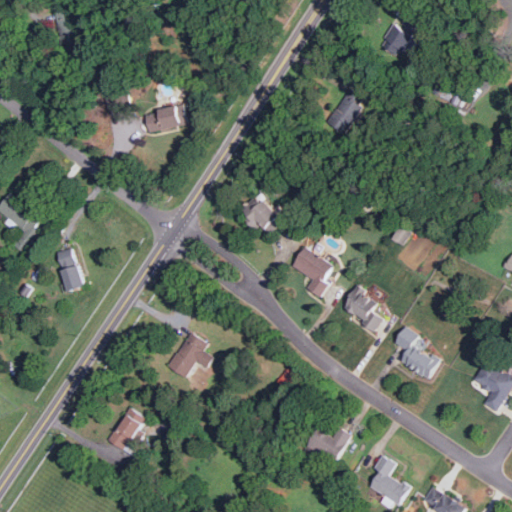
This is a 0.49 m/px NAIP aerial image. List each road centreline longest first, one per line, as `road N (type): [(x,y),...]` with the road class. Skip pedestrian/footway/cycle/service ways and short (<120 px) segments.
road 1 (residential): [(511,489),(335,370),(281,320),(264,292)]
road 2 (tertiary): [(0,487),(171,231)]
road 3 (tertiary): [(171,231),(325,0)]
road 4 (residential): [(0,94),(171,231)]
